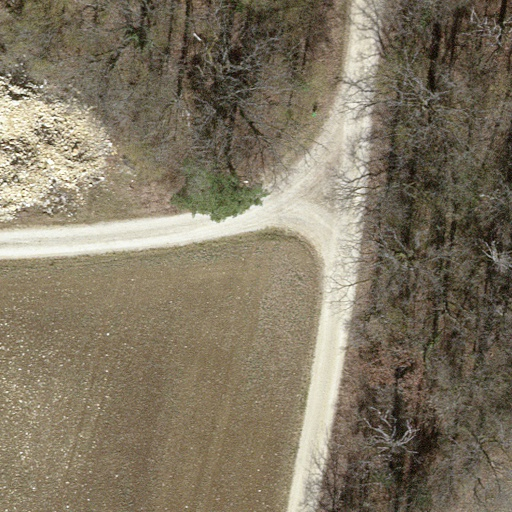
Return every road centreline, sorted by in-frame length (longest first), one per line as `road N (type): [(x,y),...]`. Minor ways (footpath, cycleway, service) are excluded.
road 1 (track): [(306,511),(357,190),(373,0)]
road 2 (track): [(0,244),(106,237),(357,190)]
